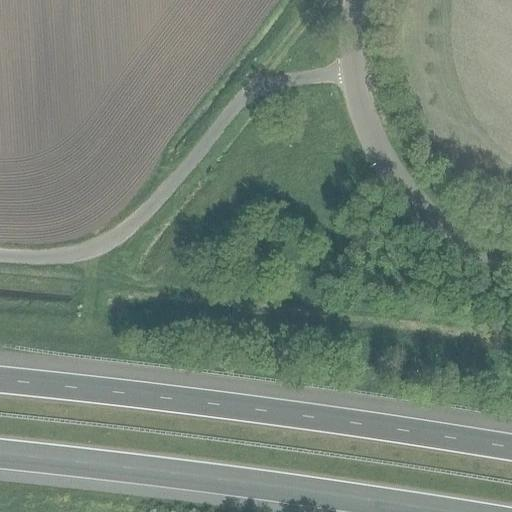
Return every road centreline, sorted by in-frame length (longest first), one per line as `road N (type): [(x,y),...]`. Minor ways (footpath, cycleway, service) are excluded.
road 1 (motorway): [(511,449),(0,381)]
road 2 (motorway): [(0,454),(437,511)]
road 3 (unclassified): [(0,255),(55,259),(95,248),(135,224),(253,93),(352,71)]
road 4 (tertiary): [(511,269),(441,229),(401,189),(362,121),(352,71)]
